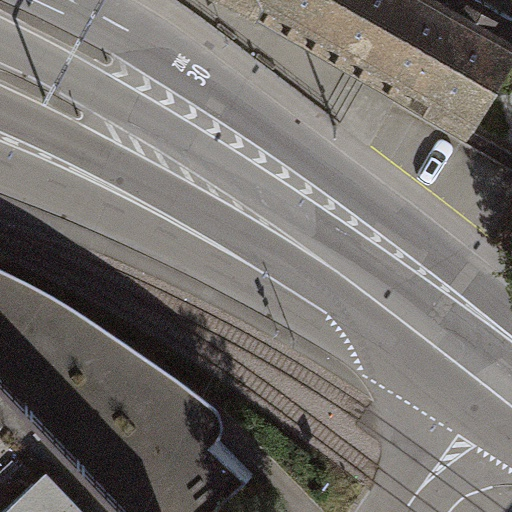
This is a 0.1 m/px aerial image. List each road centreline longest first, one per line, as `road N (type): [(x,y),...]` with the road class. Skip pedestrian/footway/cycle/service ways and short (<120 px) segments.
road 1 (tertiary): [(511,374),(196,150),(76,79),(0,47)]
road 2 (tertiary): [(0,108),(71,138),(332,291),(497,415)]
road 3 (tertiary): [(0,160),(280,303),(355,352),(497,415)]
road 4 (tertiary): [(511,312),(284,131),(66,0)]
road 5 (residential): [(401,511),(497,415)]
